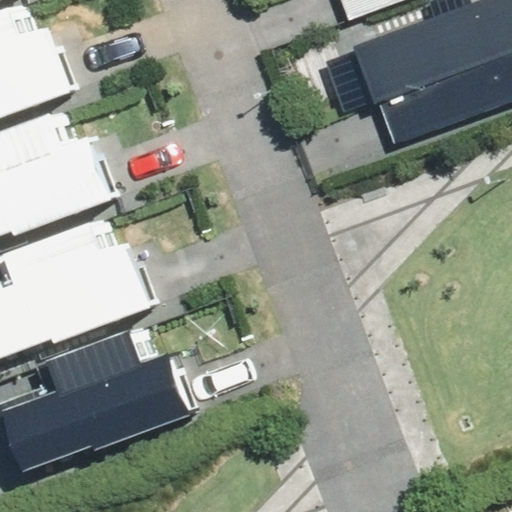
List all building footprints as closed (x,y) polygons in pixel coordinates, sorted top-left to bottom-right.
[(338,0),(344,17),(392,0),(338,0)] [(511,0),(471,0),(353,43),(390,142),(511,97),(511,0)] [(0,120),(66,96),(44,36),(21,45),(9,12),(0,15),(0,120)] [(0,236),(13,231),(15,235),(107,201),(85,142),(62,150),(50,118),(0,136),(0,236)] [(324,204),(282,219),(310,299),(352,284),(324,204)] [(15,287),(0,292),(0,355),(53,337),(54,341),(146,307),(124,247),(101,255),(89,223),(3,255),(15,287)] [(67,388),(12,409),(32,464),(105,437),(106,442),(198,408),(176,348),(153,356),(141,324),(55,356),(67,388)]
